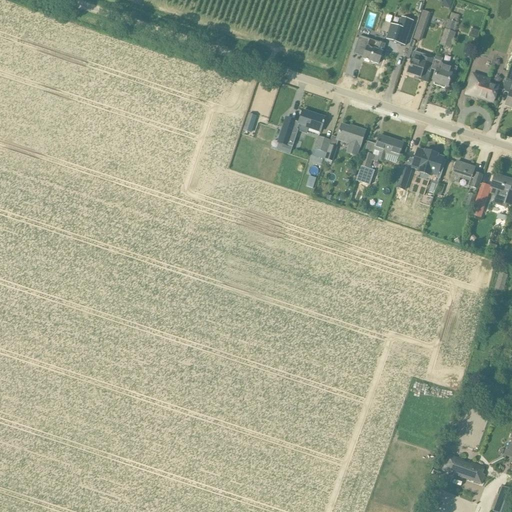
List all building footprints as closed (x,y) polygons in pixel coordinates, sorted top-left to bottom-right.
[(430,15),(422,13),(419,22),(427,24),(430,15)] [(391,25),(386,40),(405,47),(413,22),(402,18),(398,27),(391,25)] [(457,23),(449,20),(446,30),(445,30),(439,45),(450,49),(456,33),(454,33),(457,23)] [(359,37),(353,54),(364,58),(363,59),(378,64),(382,53),(384,45),(359,37)] [(409,64),(406,74),(421,79),(423,71),(430,73),(433,64),(435,59),(414,52),(409,64)] [(458,69),(442,63),(439,72),(437,71),(433,83),(447,88),(451,75),(455,76),(458,69)] [(489,81),(473,75),(466,94),(474,96),(474,95),(477,96),(477,97),(493,103),(498,88),(488,84),(489,81)] [(286,119),(278,143),(287,146),(292,148),(298,132),(305,134),(307,129),(320,133),(325,118),(317,116),(316,117),(314,116),(314,115),(303,111),(299,123),(296,122),(295,122),(286,119)] [(255,122),(247,119),(243,131),(251,133),(255,122)] [(352,129),(342,126),(337,140),(349,144),(347,152),(357,156),(365,132),(353,128),(352,129)] [(324,159),(327,150),(330,141),(318,137),(313,150),(314,150),(312,155),(324,159)] [(399,157),(403,144),(379,137),(376,145),(375,149),(380,151),(377,159),(384,161),(386,153),(399,157)] [(330,141),(327,150),(324,159),(332,162),(337,148),(329,145),(330,141)] [(418,149),(413,165),(442,174),(445,165),(442,164),(443,158),(438,156),(438,155),(425,151),(424,152),(418,149)] [(373,157),(364,154),(360,166),(361,167),(359,171),(373,175),(375,171),(369,170),(372,161),(373,157)] [(474,168),(456,162),(450,181),(458,183),(460,177),(470,181),(474,168)] [(411,171),(401,168),(395,188),(405,192),(411,171)] [(483,176),(475,174),(470,187),(478,190),(483,176)] [(492,188),(490,194),(496,196),(493,204),(506,208),(506,206),(511,207),(511,186),(511,183),(511,180),(495,175),(491,185),(490,188),(492,188)] [(469,194),(465,205),(473,207),(476,196),(469,194)] [(488,199),(478,196),(473,208),(484,211),(488,199)] [(489,244),(487,251),(496,253),(497,247),(489,244)] [(508,275),(499,273),(490,304),(497,306),(502,291),(503,291),(508,275)] [(511,430),(510,438),(511,438),(508,450),(505,449),(503,456),(511,458),(511,430)] [(464,460),(449,455),(443,471),(450,474),(451,473),(458,475),(458,477),(482,485),(485,475),(482,474),(485,467),(471,463),(470,464),(463,462),(464,460)] [(511,491),(502,488),(493,511),(509,511),(511,504),(511,491)]
